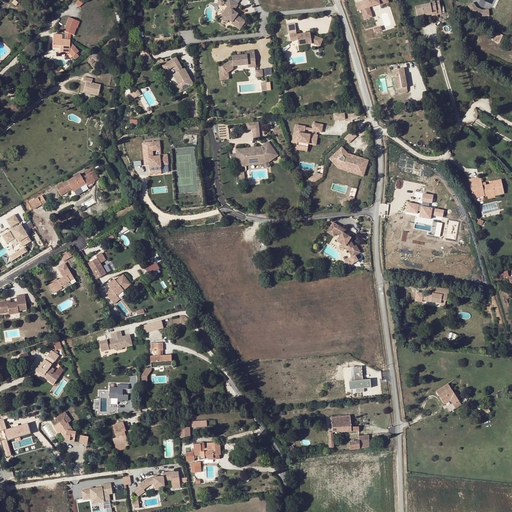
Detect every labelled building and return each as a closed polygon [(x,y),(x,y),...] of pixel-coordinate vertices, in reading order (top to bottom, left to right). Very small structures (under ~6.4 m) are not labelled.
[(228,0),(225,4),(225,5),(228,6),(220,18),(226,23),(228,20),(232,22),(231,23),(240,29),(245,21),(237,15),(238,14),(234,11),(238,5),(231,0),(228,0)] [(364,20),(373,17),(370,7),(389,2),(388,0),(360,0),(355,2),(358,11),(361,10),(364,20)] [(490,7),(497,8),(499,0),(474,0),(474,5),(484,7),(483,8),(490,10),(490,7)] [(432,12),(432,14),(436,13),(437,14),(441,13),(438,1),(430,3),(415,7),(417,17),(424,16),(424,14),(432,12)] [(53,34),(52,45),(60,46),(60,49),(59,53),(69,53),(72,57),(75,60),(79,57),(76,54),(78,52),(74,47),(69,47),(70,42),(70,34),(72,35),(78,22),(70,18),(64,31),(65,32),(65,40),(62,39),(62,35),(53,34)] [(317,45),(320,37),(310,34),(310,33),(297,35),(297,34),(289,35),(290,41),(298,40),(298,46),(312,43),(317,45)] [(498,33),(494,40),(494,41),(499,44),(499,43),(502,45),(506,37),(498,33)] [(247,55),(232,56),(233,66),(248,65),(249,68),(256,67),(254,50),(247,51),(247,55)] [(145,64),(152,60),(148,53),(141,57),(145,64)] [(162,66),(169,78),(173,75),(179,85),(176,87),(179,93),(194,84),(185,69),(183,70),(176,58),(162,66)] [(396,89),(406,87),(403,68),(392,70),(396,89)] [(83,93),(83,90),(90,91),(89,94),(98,96),(100,85),(91,83),(92,79),(83,77),(80,92),(83,93)] [(262,82),(262,90),(272,90),(271,82),(262,82)] [(323,125),(314,124),(313,131),(322,132),(323,125)] [(305,143),(309,144),(317,145),(318,136),(312,135),(312,136),(304,134),(305,127),(296,126),(294,140),(298,141),(298,143),(298,147),(304,148),(305,143)] [(158,143),(144,145),(144,151),(142,152),(144,164),(148,163),(148,166),(148,172),(154,172),(154,169),(159,168),(159,166),(166,166),(166,156),(158,157),(158,158),(151,158),(151,152),(159,151),(158,143)] [(236,155),(231,155),(231,160),(237,160),(237,163),(241,162),(241,165),(247,164),(247,163),(256,162),(257,163),(262,163),(262,162),(267,161),(269,160),(271,163),(278,157),(268,143),(264,146),(268,150),(266,152),(261,153),(261,149),(245,151),(245,149),(236,150),(236,155)] [(304,148),(298,147),(297,150),(308,151),(309,144),(305,143),(304,148)] [(349,154),(343,147),(331,159),(337,165),(338,163),(342,167),(345,167),(345,166),(358,170),(357,171),(363,173),(364,172),(366,172),(369,160),(349,154)] [(338,163),(337,165),(340,168),(365,176),(366,172),(364,172),(363,173),(357,171),(358,170),(345,166),(345,167),(342,167),(338,163)] [(90,173),(95,181),(99,179),(94,171),(90,173)] [(309,178),(312,183),(324,176),(321,172),(309,178)] [(87,187),(95,181),(90,173),(82,178),(80,175),(64,184),(63,183),(56,187),(61,196),(72,190),(74,192),(80,188),(86,185),(87,187)] [(482,187),(481,184),(480,177),(468,180),(473,198),(486,195),(487,200),(495,198),(494,196),(504,194),(501,180),(491,182),(492,184),(486,186),(482,187)] [(421,204),(429,206),(430,202),(432,202),(434,195),(423,192),(421,204)] [(42,205),(43,207),(47,204),(42,196),(37,198),(42,205)] [(29,203),(33,210),(42,205),(37,198),(29,203)] [(418,214),(420,204),(407,202),(406,213),(418,214)] [(443,217),(444,210),(420,205),(418,217),(431,220),(432,215),(443,217)] [(29,241),(14,213),(3,219),(9,230),(0,235),(5,243),(14,238),(19,247),(29,241)] [(430,234),(439,237),(443,224),(434,221),(430,234)] [(352,247),(347,240),(348,238),(341,234),(343,231),(330,223),(326,230),(333,235),(337,237),(334,243),(339,245),(343,248),(345,252),(346,251),(350,258),(358,253),(354,246),(352,247)] [(106,273),(98,259),(88,264),(97,279),(106,273)] [(343,263),(346,268),(352,265),(348,259),(343,263)] [(155,261),(145,266),(151,276),(161,270),(155,261)] [(71,282),(69,278),(73,276),(65,263),(57,268),(63,277),(58,280),(57,279),(48,284),(54,294),(63,288),(62,287),(71,282)] [(117,296),(131,284),(123,275),(116,281),(113,283),(112,281),(108,285),(112,290),(117,296)] [(440,304),(440,306),(444,306),(445,301),(446,302),(447,295),(448,295),(449,291),(443,289),(442,296),(438,295),(436,295),(436,298),(432,297),(433,296),(427,295),(427,296),(423,295),(423,294),(416,293),(414,301),(422,303),(422,300),(426,301),(440,304)] [(120,299),(117,296),(112,290),(106,294),(114,304),(120,299)] [(18,306),(26,305),(25,294),(16,296),(17,302),(11,303),(8,303),(7,301),(0,302),(0,313),(9,313),(9,315),(19,313),(18,306)] [(144,333),(163,328),(161,321),(142,326),(144,333)] [(133,345),(130,335),(122,337),(121,331),(112,333),(113,338),(113,339),(116,348),(116,351),(123,349),(122,348),(133,345)] [(116,348),(113,339),(113,338),(107,340),(110,350),(116,348)] [(110,350),(107,340),(99,342),(101,352),(110,350)] [(56,350),(62,349),(59,341),(54,343),(56,350)] [(156,351),(160,351),(162,351),(163,350),(162,343),(151,344),(152,351),(156,351)] [(49,369),(51,367),(55,362),(59,357),(59,356),(57,355),(55,353),(56,352),(55,350),(54,352),(53,352),(48,357),(47,357),(42,363),(43,363),(38,371),(45,376),(44,377),(54,384),(60,377),(59,376),(55,373),(51,370),(49,369)] [(151,368),(151,369),(158,368),(158,367),(172,366),(171,356),(162,356),(160,356),(157,357),(150,357),(151,368)] [(35,371),(44,377),(45,376),(38,371),(43,363),(42,363),(41,362),(35,371)] [(59,376),(64,371),(60,365),(55,373),(59,376)] [(362,366),(351,367),(352,381),(348,381),(349,389),(371,388),(371,379),(363,380),(362,366)] [(142,375),(147,377),(151,371),(147,368),(142,375)] [(453,405),(459,401),(458,400),(456,397),(448,383),(436,391),(444,404),(450,400),(453,405)] [(123,400),(128,400),(128,395),(123,395),(123,389),(128,389),(128,385),(118,385),(118,388),(114,388),(110,388),(109,398),(114,398),(118,399),(118,401),(123,402),(123,400)] [(74,431),(68,423),(72,421),(65,412),(56,418),(59,423),(56,425),(61,432),(63,431),(64,433),(63,435),(65,438),(65,440),(74,441),(76,436),(78,435),(78,432),(74,431)] [(332,424),(332,432),(359,431),(358,427),(351,427),(350,416),(331,417),(332,424)] [(3,429),(6,439),(29,432),(26,422),(3,429)] [(124,436),(126,436),(133,434),(132,429),(126,431),(123,423),(112,426),(116,438),(113,439),(115,446),(124,442),(125,446),(129,445),(127,438),(125,439),(124,436)] [(79,442),(87,444),(88,437),(81,435),(79,442)] [(350,449),(369,447),(369,435),(358,436),(359,441),(349,442),(350,449)] [(6,457),(12,455),(7,438),(1,440),(6,457)] [(126,449),(125,446),(124,442),(115,446),(117,452),(126,449)] [(221,454),(220,443),(215,444),(215,442),(207,443),(207,448),(206,448),(206,451),(204,452),(204,454),(201,454),(201,452),(203,452),(203,448),(204,448),(203,442),(200,443),(193,444),(193,449),(192,449),(192,452),(186,452),(186,462),(194,461),(194,459),(196,458),(196,456),(200,455),(200,458),(204,458),(204,457),(213,456),(213,454),(221,454)] [(148,478),(140,484),(141,486),(144,489),(150,484),(154,484),(154,486),(159,486),(159,488),(164,487),(163,481),(170,480),(172,488),(180,487),(178,470),(162,473),(162,476),(159,476),(156,477),(148,478)] [(104,508),(111,507),(110,494),(113,493),(111,484),(81,488),(83,500),(91,498),(91,503),(103,501),(104,508)] [(144,489),(141,486),(135,491),(139,496),(145,491),(144,489)]
